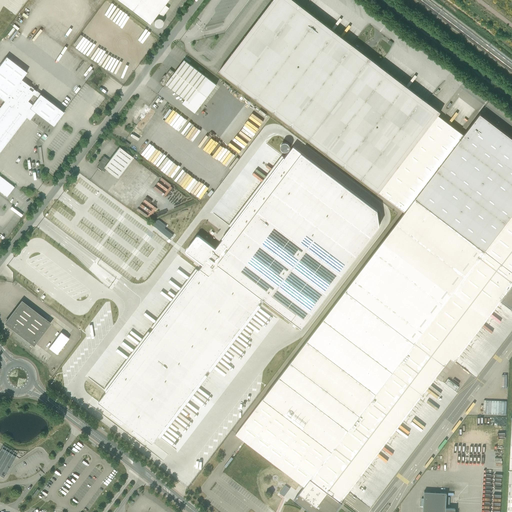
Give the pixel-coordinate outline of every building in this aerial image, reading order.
[(117,0),(149,24),(157,13),(162,17),(169,8),(164,4),(167,0),(117,0)] [(378,192),(439,111),(293,0),(273,0),(219,71),(378,192)] [(155,23),(160,28),(166,22),(161,17),(155,23)] [(0,107),(0,151),(26,117),(27,118),(28,117),(29,118),(34,112),(53,126),(64,112),(40,94),(38,97),(34,95),(37,91),(34,89),(32,91),(29,88),(30,86),(21,79),(27,72),(6,57),(0,65),(0,97),(5,101),(0,107)] [(164,87),(166,84),(185,99),(182,103),(194,112),(216,84),(184,60),(174,72),(170,69),(165,76),(164,75),(162,78),(163,79),(159,83),(164,87)] [(132,122),(142,129),(155,111),(145,104),(132,122)] [(378,193),(405,212),(415,199),(463,136),(437,115),(378,193)] [(135,127),(132,132),(139,137),(142,132),(135,127)] [(106,391),(98,402),(152,443),(158,436),(160,438),(260,306),(258,305),(263,298),(302,328),(380,225),(378,210),(293,146),(284,158),(282,156),(229,226),(231,227),(215,249),(198,236),(186,251),(203,264),(198,271),(196,269),(104,389),(106,391)] [(106,169),(118,178),(133,158),(119,147),(110,160),(104,156),(99,163),(99,164),(97,168),(98,169),(102,171),(102,170),(104,172),(106,169)] [(0,191),(7,197),(14,187),(0,176),(0,191)] [(345,290),(444,366),(450,359),(454,362),(500,302),(502,300),(511,307),(511,214),(484,251),(415,199),(405,212),(345,290)] [(134,256),(136,253),(130,249),(125,256),(128,258),(131,254),(134,256)] [(423,395),(444,366),(345,290),(323,319),(423,395)] [(34,345),(50,323),(22,302),(11,315),(5,323),(10,327),(34,345)] [(68,308),(65,313),(71,318),(74,313),(68,308)] [(335,511),(342,503),(340,502),(341,501),(373,459),(423,395),(323,319),(236,434),(304,487),(294,500),(310,511),(335,511)] [(49,348),(57,354),(69,338),(61,332),(49,348)] [(506,414),(507,401),(484,400),(484,408),(486,408),(485,413),(506,414)] [(188,445),(187,454),(196,455),(198,446),(188,445)] [(16,456),(2,448),(0,450),(0,473),(4,476),(5,473),(6,474),(7,472),(6,472),(10,467),(11,465),(16,456)] [(423,506),(422,511),(454,511),(455,509),(446,508),(446,493),(424,492),(424,499),(421,499),(421,506),(423,506)]
